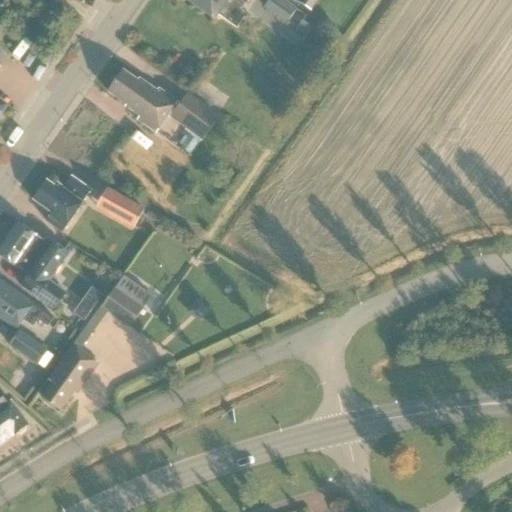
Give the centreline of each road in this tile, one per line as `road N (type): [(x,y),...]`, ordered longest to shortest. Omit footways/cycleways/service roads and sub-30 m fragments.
road 1 (residential): [(0,491),(97,436),(323,331)]
road 2 (primary): [(91,511),(226,459),(345,427)]
road 3 (unclassified): [(0,182),(128,0)]
road 4 (unclassified): [(511,262),(450,275),(323,331)]
road 5 (primary): [(511,401),(345,427)]
